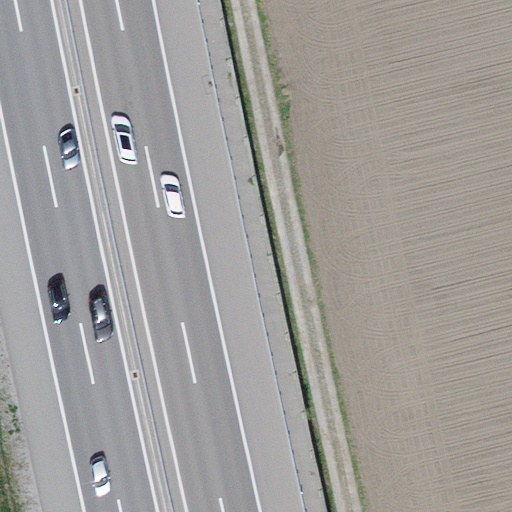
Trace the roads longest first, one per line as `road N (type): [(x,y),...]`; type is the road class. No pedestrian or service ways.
road 1 (track): [(350,511),(241,0)]
road 2 (motorway): [(223,511),(116,0)]
road 3 (motorway): [(15,0),(121,511)]
